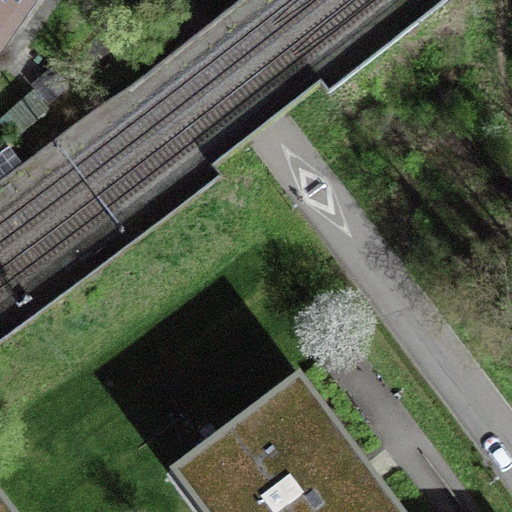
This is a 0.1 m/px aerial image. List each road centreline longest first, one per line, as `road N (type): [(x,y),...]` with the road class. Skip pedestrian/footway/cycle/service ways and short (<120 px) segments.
road 1 (residential): [(511,465),(307,178)]
road 2 (residential): [(167,0),(307,178)]
